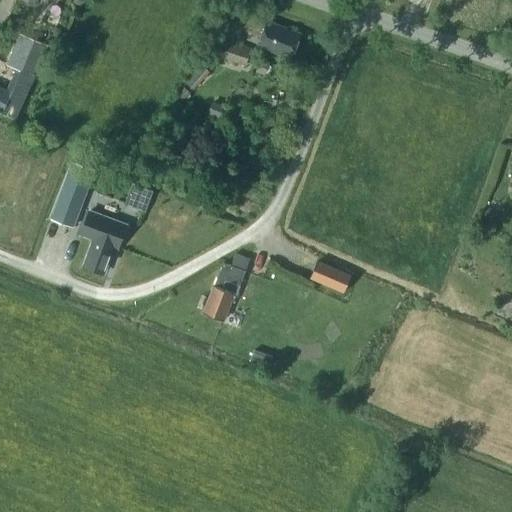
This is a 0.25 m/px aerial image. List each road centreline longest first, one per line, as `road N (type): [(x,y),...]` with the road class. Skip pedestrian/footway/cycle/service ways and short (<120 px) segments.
road 1 (unclassified): [(353,12),(284,196),(265,225),(157,286),(122,295),(87,291),(6,257)]
road 2 (unclassified): [(511,64),(353,12)]
